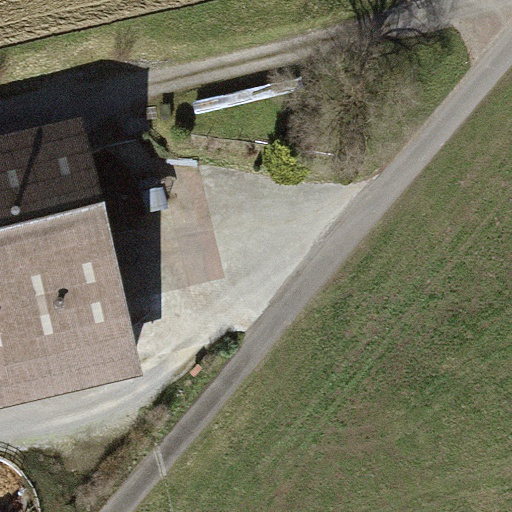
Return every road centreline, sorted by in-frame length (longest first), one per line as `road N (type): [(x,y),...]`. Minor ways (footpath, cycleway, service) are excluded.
road 1 (track): [(511,39),(106,511)]
road 2 (unknown): [(183,421),(66,464),(0,470)]
